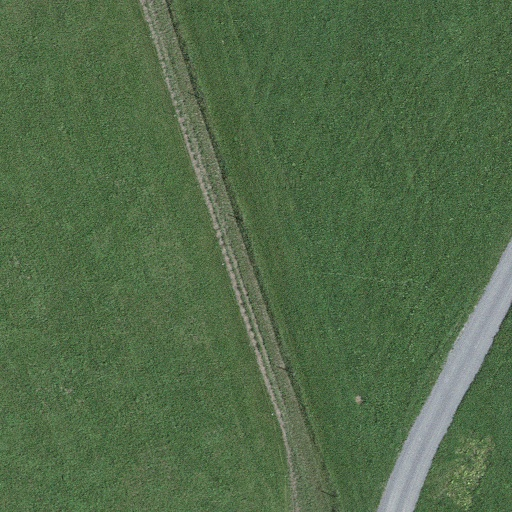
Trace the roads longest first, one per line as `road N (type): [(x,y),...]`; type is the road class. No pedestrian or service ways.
road 1 (track): [(149,0),(326,511)]
road 2 (track): [(396,511),(511,269)]
